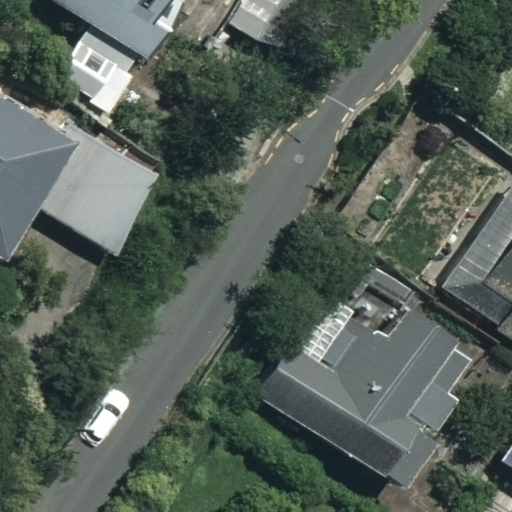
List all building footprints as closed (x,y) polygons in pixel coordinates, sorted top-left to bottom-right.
[(167,0),(48,0),(136,52),(167,0)] [(121,56),(79,28),(54,65),(96,93),(121,56)] [(0,80),(0,232),(20,197),(104,245),(149,166),(0,80)] [(511,186),(443,290),(511,336),(511,186)] [(470,350),(395,304),(374,338),(345,320),(320,361),(281,337),(247,393),(390,481),(470,350)] [(511,435),(494,458),(511,473),(511,435)]
